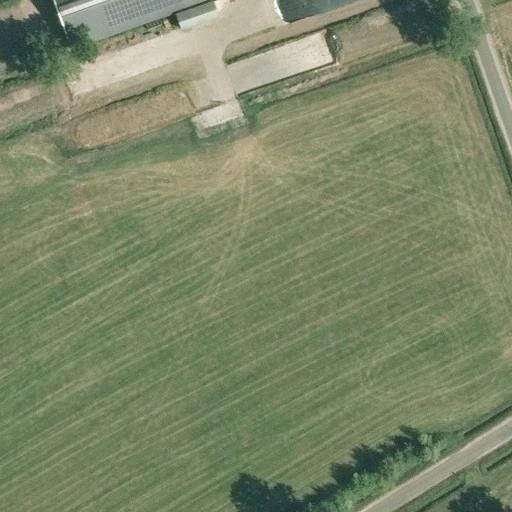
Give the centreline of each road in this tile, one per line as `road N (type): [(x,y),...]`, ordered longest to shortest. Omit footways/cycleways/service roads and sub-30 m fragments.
road 1 (unclassified): [(372,511),(511,425)]
road 2 (unclassified): [(511,127),(466,0)]
